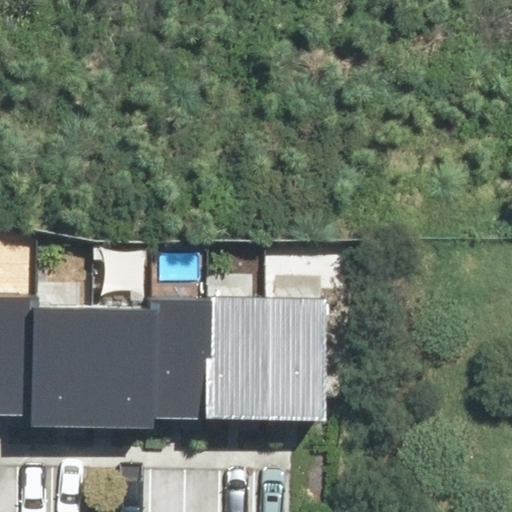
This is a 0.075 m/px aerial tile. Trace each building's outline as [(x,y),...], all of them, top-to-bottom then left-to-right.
[(0,394),(34,395),(36,294),(36,285),(0,283),(0,394)] [(151,398),(209,399),(212,287),(153,286),(153,296),(151,398)] [(209,399),(267,400),(270,288),(212,287),(209,399)] [(267,400),(326,402),(328,289),(270,288),(267,400)] [(33,409),(92,410),(94,295),(36,294),(34,395),(33,409)] [(150,412),(151,398),(153,296),(94,295),(92,410),(150,412)]
